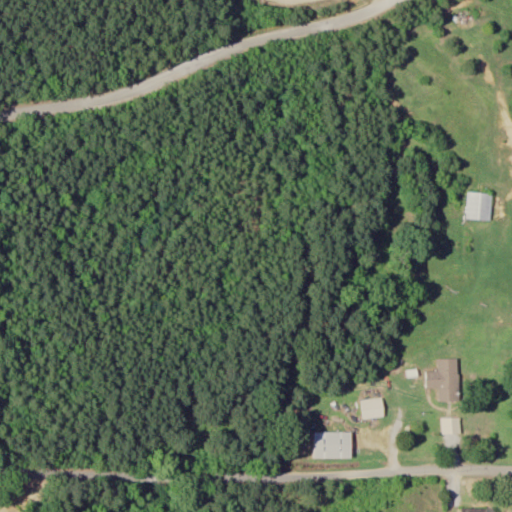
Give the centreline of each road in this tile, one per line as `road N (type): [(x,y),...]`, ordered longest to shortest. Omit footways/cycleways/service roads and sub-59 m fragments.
road 1 (residential): [(511,467),(169,479),(0,474)]
road 2 (residential): [(0,117),(140,87),(214,55),(394,0)]
